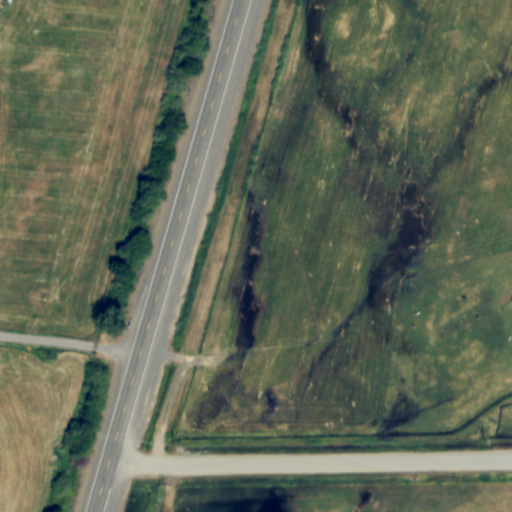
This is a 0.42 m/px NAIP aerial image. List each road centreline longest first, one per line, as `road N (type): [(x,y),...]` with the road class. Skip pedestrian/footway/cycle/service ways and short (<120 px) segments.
road 1 (primary): [(93,511),(240,0)]
road 2 (residential): [(511,459),(107,465)]
